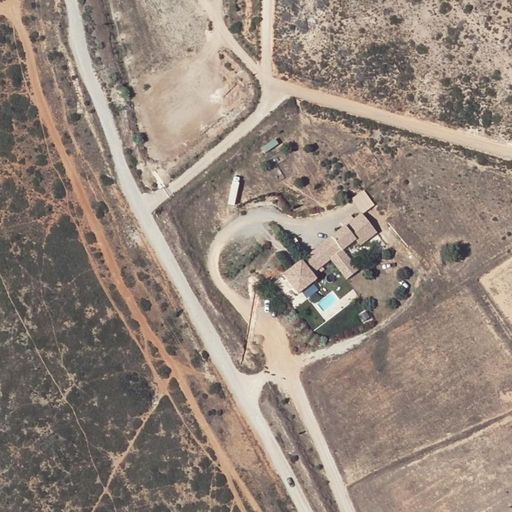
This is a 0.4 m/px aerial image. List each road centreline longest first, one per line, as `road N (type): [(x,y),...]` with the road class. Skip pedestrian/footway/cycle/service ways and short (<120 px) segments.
road 1 (track): [(0,9),(15,11),(59,159),(265,511)]
road 2 (unclassified): [(72,0),(86,70),(150,227),(316,511)]
